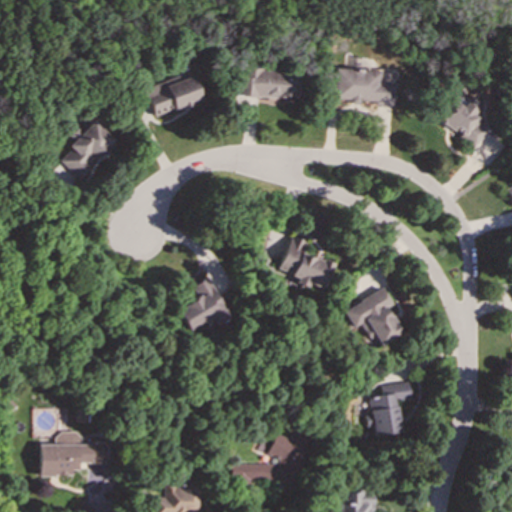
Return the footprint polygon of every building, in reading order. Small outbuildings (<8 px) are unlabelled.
[(296,99),(296,72),(259,71),(259,62),(243,62),(242,77),(235,77),(235,98),(296,99)] [(392,105),(394,71),(333,69),(331,99),(349,100),(349,103),(392,105)] [(198,100),(188,71),(141,88),(151,116),(198,100)] [(471,146),(485,128),(467,115),(472,108),(463,101),(459,106),(449,98),(434,118),(471,146)] [(56,158),(75,178),(113,142),(91,119),(84,125),(81,121),(66,135),(73,143),(56,158)] [(275,271),(308,283),(323,289),(333,265),(300,253),(305,241),(289,235),(275,271)] [(227,317),(204,277),(189,285),(196,297),(175,309),(187,330),(210,317),(214,324),(227,317)] [(341,311),(351,328),(360,323),(375,347),(399,333),(384,308),(389,304),(380,288),(341,311)] [(374,436),(399,432),(393,398),(408,396),(406,383),(380,387),(381,394),(367,397),(374,436)] [(36,476),(69,475),(69,469),(85,469),(84,464),(103,463),(103,445),(77,445),(77,431),(53,432),(53,444),(35,444),(36,476)] [(229,462),(229,483),(248,484),(262,489),(265,482),(273,482),(285,487),(288,487),(291,480),(291,478),(297,463),(297,459),(302,448),(302,436),(290,431),(287,438),(273,433),(264,454),(229,462)] [(197,511),(197,484),(161,483),(161,497),(152,497),(152,511),(197,511)] [(369,511),(369,497),(364,497),(364,491),(337,491),(337,511),(369,511)]
